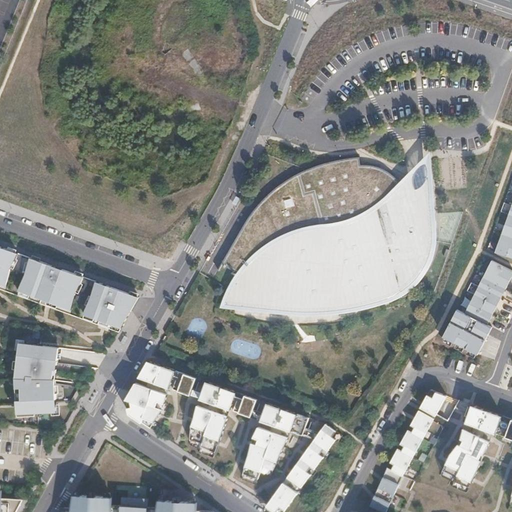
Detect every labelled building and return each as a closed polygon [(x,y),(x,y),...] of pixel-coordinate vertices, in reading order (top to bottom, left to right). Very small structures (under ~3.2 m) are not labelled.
[(225,306),(224,309),(235,312),(253,314),(274,317),(303,318),(328,318),(348,316),(370,311),(389,305),(408,297),(415,291),(423,282),(432,267),(436,257),(439,247),(439,239),(433,155),(403,184),(403,186),(402,188),(415,200),(424,198),(433,196),(433,203),(435,223),(435,238),(434,251),(429,264),(424,273),(419,280),(409,288),(399,296),(389,301),(378,305),(368,308),(358,310),(349,310),(331,311),(312,313),(288,312),(271,311),(253,310),(238,308),(225,306)] [(224,266),(241,273),(247,266),(259,253),(273,242),(287,234),(306,228),(323,226),(340,224),(357,219),(371,211),(399,187),(392,181),(383,175),(372,170),(359,170),(359,162),(345,163),(327,167),(310,172),(297,178),(283,187),(271,197),(259,210),(248,224),(224,266)] [(403,186),(403,184),(399,187),(371,211),(357,219),(340,224),(323,226),(306,228),(287,234),(273,242),(259,253),(247,266),(241,273),(233,284),(227,295),(225,306),(238,308),(253,310),(271,311),(288,312),(312,313),(331,311),(349,310),(358,310),(368,308),(378,305),(389,301),(399,296),(409,288),(419,280),(424,273),(429,264),(434,251),(435,238),(435,223),(433,203),(433,196),(424,198),(415,200),(402,188),(403,186)] [(511,210),(497,252),(511,257),(511,210)] [(119,333),(139,297),(0,246),(0,290),(48,307),(103,327),(119,333)] [(445,336),(480,354),(491,334),(494,328),(489,325),(511,279),(511,269),(493,260),(467,313),(458,309),(445,336)] [(57,375),(60,348),(20,343),(17,370),(29,371),(28,379),(16,379),(16,389),(21,389),(22,401),(17,401),(18,414),(58,412),(56,380),(42,378),(42,373),(57,375)] [(159,384),(192,395),(198,378),(185,374),(184,378),(175,375),(177,371),(150,361),(140,378),(151,381),(150,383),(158,386),(159,384)] [(29,371),(17,370),(16,379),(28,379),(29,371)] [(238,393),(207,382),(201,399),(252,418),(259,400),(246,395),(245,400),(237,397),(238,393)] [(131,414),(151,428),(165,409),(169,395),(151,388),(152,387),(149,386),(149,387),(137,383),(128,400),(135,402),(134,407),(129,408),(131,414)] [(448,396),(431,390),(425,400),(430,403),(427,408),(423,405),(421,408),(437,416),(448,396)] [(284,409),(268,403),(262,421),(278,426),(280,421),(276,419),(277,414),(282,416),(284,409)] [(216,452),(230,416),(224,414),(224,412),(215,409),(215,411),(199,405),(198,412),(203,414),(201,419),(196,418),(193,425),(191,439),(203,443),(202,447),(216,452)] [(504,416),(473,405),(467,423),(480,428),(479,431),(485,433),(486,430),(511,439),(511,421),(511,424),(502,421),(504,416)] [(304,436),(311,418),(284,409),(282,416),(277,414),(276,419),(280,421),(278,426),(278,427),(282,429),(282,428),(304,436)] [(415,428),(413,432),(424,439),(435,419),(420,410),(415,419),(412,426),(415,428)] [(327,424),(266,504),(277,511),(285,511),(299,493),(296,491),(300,486),(303,488),(312,474),(308,471),(311,467),(315,470),(325,457),(321,454),(324,450),(328,453),(338,439),(333,436),(338,432),(327,424)] [(252,446),(243,473),(258,478),(262,466),(273,469),(279,459),(281,453),(290,437),(281,434),(282,432),(275,430),(275,432),(259,426),(254,437),(259,440),(258,448),(252,446)] [(488,448),(492,442),(481,437),(481,438),(478,436),(479,436),(464,428),(461,442),(452,454),(443,471),(457,476),(455,481),(471,487),(480,468),(486,453),(481,451),(483,447),(488,448)] [(405,446),(403,451),(414,457),(424,439),(413,432),(409,430),(405,438),(401,444),(405,446)] [(395,465),(392,470),(404,476),(414,457),(403,451),(399,449),(395,457),(391,463),(395,465)] [(401,484),(387,477),(382,487),(396,494),(401,484)] [(0,511),(17,511),(24,500),(3,499),(3,491),(0,490),(0,511)] [(215,511),(199,511),(198,503),(183,502),(183,509),(175,508),(175,501),(159,500),(159,508),(113,506),(113,497),(74,495),(73,509),(65,508),(62,511),(215,511)] [(389,511),(394,502),(377,495),(372,506),(386,511),(389,511)]
